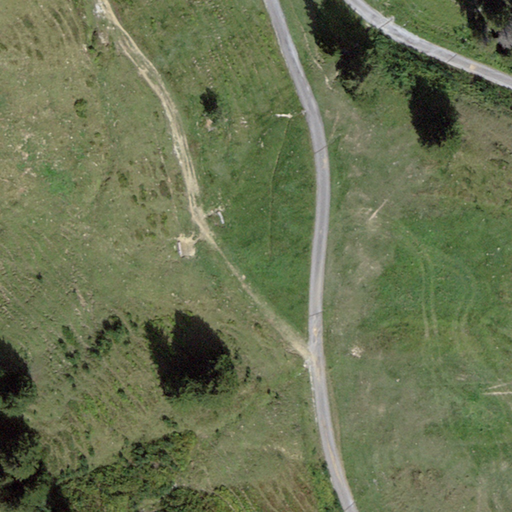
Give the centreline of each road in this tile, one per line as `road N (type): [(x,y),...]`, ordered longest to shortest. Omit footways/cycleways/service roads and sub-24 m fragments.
road 1 (track): [(270,0),(323,163),(315,351)]
road 2 (track): [(511,85),(390,29),(354,0)]
road 3 (track): [(350,511),(335,472),(315,351)]
